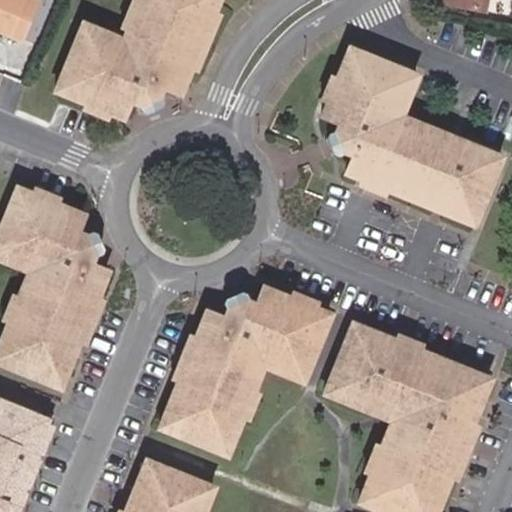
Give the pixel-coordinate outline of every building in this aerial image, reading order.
[(21,7),(24,1),(21,0),(0,0),(0,40),(19,47),(34,12),(21,7)] [(159,92),(164,93),(174,97),(211,0),(131,0),(112,49),(105,46),(108,40),(75,28),(52,86),(78,97),(75,103),(116,119),(122,106),(129,103),(131,107),(153,98),(151,95),(152,94),(159,92)] [(438,0),(438,4),(477,12),(479,0),(438,0)] [(488,0),(479,0),(477,12),(486,14),(488,0)] [(36,5),(24,1),(21,7),(34,12),(36,5)] [(339,52),(328,80),(334,82),(345,54),(339,52)] [(334,82),(328,80),(313,118),(328,124),(330,132),(326,134),(333,156),(338,155),(342,167),(338,177),(380,193),(383,185),(469,218),(492,159),(383,118),(387,108),(394,111),(406,78),(345,54),(334,82)] [(78,97),(52,86),(49,93),(75,103),(78,97)] [(148,108),(153,98),(131,107),(141,111),(148,108)] [(333,156),(326,134),(321,142),(324,153),(333,156)] [(0,366),(56,388),(105,265),(87,259),(89,255),(94,252),(98,241),(87,226),(74,228),(82,207),(54,197),(56,192),(27,181),(25,186),(9,180),(0,203),(0,262),(20,270),(10,292),(5,290),(0,303),(0,366)] [(466,225),(469,218),(383,185),(380,193),(466,225)] [(199,304),(148,425),(224,454),(261,368),(299,383),(329,308),(254,280),(199,304)] [(432,511),(488,373),(345,316),(314,392),(381,419),(350,501),(377,511),(432,511)] [(0,511),(7,511),(42,426),(0,409),(0,511)] [(199,511),(211,481),(137,451),(112,511),(199,511)]
